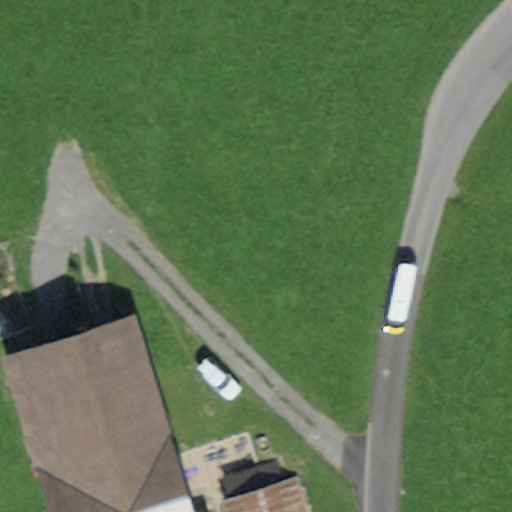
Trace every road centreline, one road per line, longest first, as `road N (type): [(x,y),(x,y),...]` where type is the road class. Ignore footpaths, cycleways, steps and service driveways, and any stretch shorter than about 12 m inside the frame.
road 1 (unclassified): [(511,44),(480,77),(428,189),(382,396),(381,511)]
road 2 (track): [(381,493),(88,223),(91,296)]
